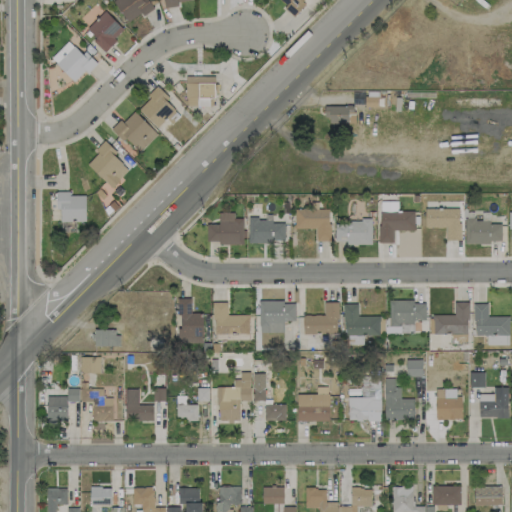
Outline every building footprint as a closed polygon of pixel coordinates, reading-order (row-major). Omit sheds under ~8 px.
[(114,0),(113,1),(128,23),(152,7),(147,0),(114,0)] [(187,0),(163,0),(164,8),(178,6),(177,1),(187,0)] [(277,0),(293,13),(304,0),(277,0)] [(124,29),(104,10),(87,29),(95,37),(92,40),(104,51),(124,29)] [(97,63),(84,51),(82,54),(67,40),(50,59),(74,81),(84,70),(87,73),(97,63)] [(208,105),(208,98),(213,98),(214,76),(186,76),(186,105),(208,105)] [(137,107),(156,127),(176,108),(157,88),(137,107)] [(354,106),(326,105),(326,123),(354,124),(354,106)] [(137,153),(157,134),(133,109),(113,128),(137,153)] [(87,164),(111,188),(128,170),(113,155),(116,152),(104,140),(93,152),(96,154),(87,164)] [(85,195),(69,195),(68,191),(56,191),(56,209),(60,209),(60,222),(86,221),(85,195)] [(379,242),(392,242),(392,230),(414,230),(414,210),(397,211),(397,201),(379,201),(379,242)] [(315,240),(329,240),(329,209),(295,208),(294,228),(316,229),(315,240)] [(459,208),(424,208),(424,227),(445,227),(445,240),(459,239),(459,208)] [(207,224),(206,241),(217,241),(217,244),(242,245),(242,218),(233,218),(233,212),(218,212),(218,224),(207,224)] [(247,220),(248,242),(284,241),(284,219),(247,220)] [(500,243),(501,223),(489,223),(489,219),(464,219),(464,242),(500,243)] [(371,243),(370,220),(334,221),(334,243),(371,243)] [(179,298),(178,337),(203,337),(203,313),(190,312),(191,298),(179,298)] [(294,301),(258,302),(259,332),(283,332),(283,320),(295,320),(294,301)] [(389,301),(389,318),(384,318),(384,333),(414,333),(413,320),(425,320),(425,301),(389,301)] [(248,333),(248,314),(227,315),(226,302),(212,302),(213,334),(248,333)] [(337,302),(323,302),(324,315),(302,315),(303,334),(337,333),(337,302)] [(467,302),(453,302),(453,315),(429,314),(429,333),(467,334),(467,302)] [(357,304),(343,303),(343,335),(378,336),(379,316),(357,316),(357,304)] [(488,316),(487,303),(473,303),(474,335),(509,334),(508,316),(488,316)] [(118,330),(93,329),(93,345),(118,346),(118,330)] [(487,344),(502,344),(502,335),(486,335),(487,344)] [(100,357),(80,356),(80,373),(100,373),(100,357)] [(421,360),(406,360),(406,375),(421,376),(421,360)] [(469,387),(484,387),(483,371),(469,372),(469,387)] [(217,387),(217,421),(239,420),(239,401),(250,400),(250,372),(239,372),(239,379),(232,379),(232,386),(217,387)] [(264,400),(264,373),(252,373),(251,400),(264,400)] [(413,398),(399,398),(399,387),(394,387),(394,378),(383,378),(384,419),(414,419),(413,398)] [(380,420),(379,381),(369,381),(369,397),(347,397),(347,420),(380,420)] [(507,387),(493,387),(493,394),(478,394),(478,417),(507,417),(507,387)] [(46,396),(46,421),(66,421),(66,401),(78,401),(78,388),(66,388),(67,396),(46,396)] [(92,421),(112,420),(112,397),(102,397),(102,388),(80,388),(80,401),(91,401),(92,421)] [(207,400),(208,388),(196,388),(196,400),(207,400)] [(138,389),(125,389),(125,420),(152,420),(152,404),(138,404),(138,389)] [(296,420),(328,420),(328,389),(316,389),(316,394),(296,394),(296,420)] [(461,419),(461,396),(455,396),(455,389),(434,389),(435,419),(461,419)] [(196,419),(196,404),(185,404),(185,396),(176,396),(175,419),(196,419)] [(284,420),(284,404),(264,404),(264,420),(284,420)] [(459,485),(431,486),(431,504),(459,504),(459,485)] [(240,487),(216,486),(215,511),(230,511),(230,504),(240,504),(240,487)] [(272,511),(293,511),(294,506),(283,506),(283,487),(261,486),(261,503),(273,504),(272,511)] [(423,511),(423,506),(412,506),(412,486),(391,486),(390,511),(423,511)] [(472,504),(501,505),(501,487),(473,486),(472,504)] [(55,511),(55,504),(67,504),(67,487),(45,488),(45,511),(55,511)] [(111,504),(111,487),(89,487),(90,504),(111,504)] [(163,511),(164,506),(153,507),(153,487),(132,487),(132,504),(141,504),(140,511),(163,511)] [(198,487),(177,487),(177,504),(184,503),(184,511),(201,511),(201,502),(198,502),(198,487)] [(304,508),(317,507),(317,511),(336,511),(336,502),(325,502),(325,488),(304,488),(304,508)] [(337,506),(337,511),(356,511),(356,506),(371,506),(370,488),(349,488),(350,506),(337,506)]
